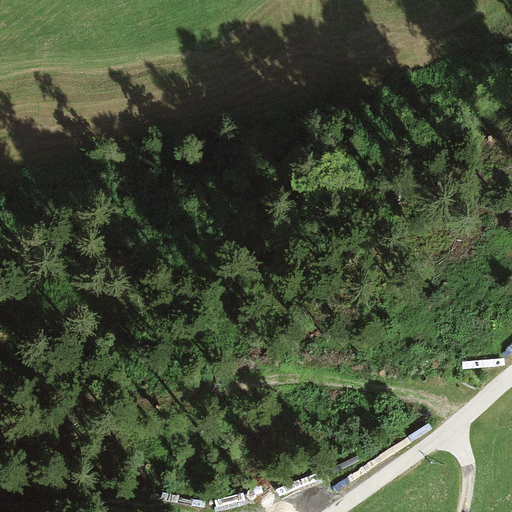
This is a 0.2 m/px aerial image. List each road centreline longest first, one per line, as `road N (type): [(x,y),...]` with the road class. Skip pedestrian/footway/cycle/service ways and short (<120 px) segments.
road 1 (track): [(55,511),(249,511)]
road 2 (track): [(334,511),(449,426)]
